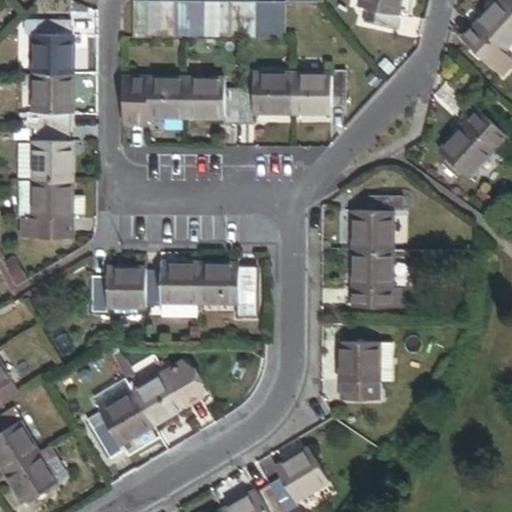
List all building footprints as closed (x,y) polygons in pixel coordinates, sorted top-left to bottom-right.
[(398,15),(400,0),(362,0),(360,6),(368,8),(398,15)] [(511,42),(511,8),(503,0),(500,0),(466,37),(504,73),(511,65),(511,60),(503,52),(511,42)] [(511,0),(503,0),(511,8),(511,0)] [(147,38),(147,1),(133,1),(133,38),(147,38)] [(162,38),(162,1),(147,1),(147,38),(162,38)] [(175,38),(175,1),(162,1),(162,38),(175,38)] [(190,38),(190,1),(175,1),(175,38),(190,38)] [(203,38),(203,1),(190,1),(190,38),(203,38)] [(217,38),(217,1),(203,1),(203,38),(217,38)] [(230,38),(231,1),(217,1),(217,38),(230,38)] [(243,38),(243,1),(231,1),(230,38),(243,38)] [(258,38),(258,1),(243,1),(243,38),(258,38)] [(273,38),(273,1),(258,1),(258,38),(273,38)] [(286,38),(286,1),(273,1),(273,38),(286,38)] [(398,15),(368,8),(365,22),(399,30),(402,15),(398,15)] [(28,34),(35,34),(71,34),(71,20),(28,20),(28,34)] [(35,73),(73,73),(73,34),(71,34),(35,34),(35,73)] [(332,71),(332,75),(332,106),(347,105),(347,71),(332,71)] [(73,113),(73,73),(35,73),(35,113),(71,113),(73,113)] [(254,113),(292,112),(292,74),(255,74),(255,89),(254,113)] [(292,74),(292,112),(332,112),(332,106),(332,75),(292,74)] [(147,119),(186,119),(186,77),(147,77),(147,80),(147,119)] [(186,77),(186,119),(225,118),(225,90),(225,77),(186,77)] [(147,119),(147,80),(133,80),(134,124),(147,124),(147,119)] [(225,124),(239,124),(240,89),(225,90),(225,118),(225,124)] [(240,89),(239,124),(254,124),(254,113),(255,89),(240,89)] [(507,136),(476,106),(464,120),(467,123),(440,152),(469,178),(507,136)] [(27,127),(71,127),(71,113),(35,113),(27,113),(27,127)] [(71,141),(71,127),(27,127),(27,141),(34,141),(71,141)] [(27,141),(17,141),(17,180),(34,180),(34,141),(27,141)] [(34,180),(72,180),(73,141),(71,141),(34,141),(34,180)] [(34,180),(17,180),(17,219),(28,219),(34,219),(34,180)] [(72,219),(72,180),(34,180),(34,219),(70,219),(72,219)] [(369,196),(369,210),(392,210),(405,210),(404,196),(369,196)] [(354,210),(353,250),(392,250),(392,210),(369,210),(354,210)] [(70,219),(34,219),(28,219),(28,233),(70,233),(70,219)] [(392,250),(353,250),(353,306),(407,306),(407,288),(392,289),(392,250)] [(199,303),(199,265),(161,265),(161,269),(161,303),(199,303)] [(240,265),(199,265),(199,303),(239,303),(240,275),(240,265)] [(18,267),(11,271),(18,284),(26,279),(18,267)] [(148,305),(147,269),(107,270),(107,277),(107,307),(148,307),(148,305)] [(161,269),(147,269),(148,305),(161,305),(161,303),(161,269)] [(240,275),(239,303),(239,310),(255,310),(255,275),(240,275)] [(107,307),(107,277),(93,276),(93,312),(106,312),(107,307)] [(341,343),(341,381),(344,381),(378,382),(378,343),(359,343),(341,343)] [(393,343),(378,343),(378,382),(380,382),(393,382),(393,343)] [(105,346),(125,379),(133,373),(116,345),(105,345),(105,346)] [(133,393),(153,424),(203,394),(184,362),(133,393)] [(0,388),(10,382),(0,364),(0,388)] [(10,382),(0,388),(0,406),(20,395),(12,381),(10,382)] [(380,382),(378,382),(344,381),(343,396),(380,396),(380,382)] [(119,445),(153,424),(133,393),(100,413),(100,414),(119,445)] [(14,408),(0,416),(0,433),(19,422),(21,421),(14,408)] [(119,445),(100,414),(88,421),(111,459),(123,452),(119,445)] [(0,462),(7,474),(39,454),(19,422),(0,433),(0,462)] [(50,448),(39,454),(56,484),(68,477),(50,448)] [(282,478),(270,485),(285,511),(301,511),(298,506),(331,486),(329,481),(310,449),(276,469),(282,478)] [(56,484),(39,454),(7,474),(24,503),(56,484)] [(256,491),(222,511),(285,511),(270,485),(257,493),(257,492),(256,491)]
